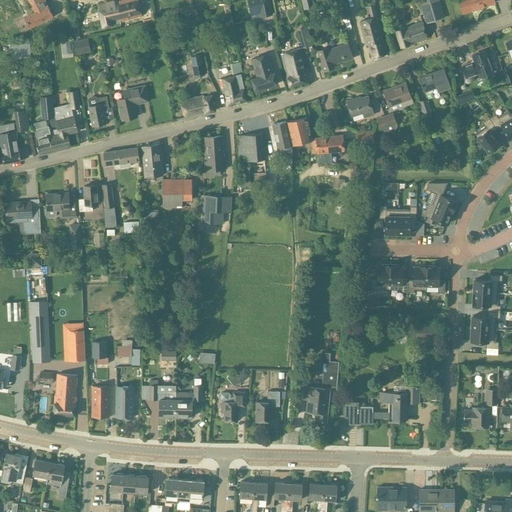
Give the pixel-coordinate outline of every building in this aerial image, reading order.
[(29,0),(32,5),(35,11),(24,17),(30,29),(53,16),(44,0),(29,0)] [(142,15),(138,0),(121,0),(117,1),(117,0),(98,5),(103,27),(113,24),(113,23),(142,15)] [(269,0),(248,0),(252,18),(273,14),(269,0)] [(307,0),(301,0),(304,10),(309,8),(307,0)] [(418,0),(425,23),(445,17),(440,0),(418,0)] [(458,0),(462,13),(495,2),(494,0),(458,0)] [(371,19),(360,22),(366,44),(369,44),(372,58),(387,54),(377,17),(371,19)] [(427,38),(422,22),(396,31),(401,47),(427,38)] [(313,45),(308,26),(297,29),(302,48),(313,45)] [(81,39),(74,41),(76,54),(84,53),(81,39)] [(62,41),(65,58),(73,57),(70,40),(62,41)] [(353,58),(348,43),(328,49),(328,47),(317,51),(324,71),(334,67),(333,65),(353,58)] [(29,44),(11,45),(12,57),(30,56),(29,44)] [(312,80),(303,48),(281,54),(290,86),(312,80)] [(493,72),(485,50),(472,55),(473,59),(470,63),(462,66),(467,78),(479,73),(480,77),(493,72)] [(205,74),(201,53),(192,55),(195,76),(205,74)] [(273,72),(268,54),(252,59),(257,77),(252,79),(255,90),(278,83),(275,72),(273,72)] [(112,59),(105,60),(106,67),(113,66),(112,59)] [(242,72),(240,62),(233,63),(235,73),(242,72)] [(450,88),(448,83),(444,69),(420,78),(424,92),(425,91),(427,94),(433,92),(433,88),(436,87),(438,93),(450,88)] [(240,74),(219,79),(220,80),(221,87),(223,87),(228,105),(247,100),(240,75),(240,74)] [(412,103),(405,83),(384,91),(389,106),(401,102),(403,107),(412,103)] [(148,94),(146,85),(124,90),(125,98),(118,99),(122,120),(137,117),(134,100),(141,99),(140,95),(148,94)] [(76,90),(68,91),(69,103),(70,108),(72,108),(79,107),(76,90)] [(464,94),(457,96),(458,105),(461,104),(466,102),(467,102),(464,94)] [(181,100),(185,117),(192,115),(205,112),(215,110),(212,95),(203,97),(203,95),(181,100)] [(41,97),(43,117),(53,116),(51,96),(41,97)] [(92,125),(106,123),(103,109),(109,108),(107,96),(98,98),(98,99),(97,99),(95,97),(90,98),(88,101),(89,106),(92,125)] [(373,114),(368,96),(347,103),(352,116),(363,112),(364,117),(373,114)] [(433,116),(426,99),(418,102),(424,120),(433,116)] [(59,134),(52,136),(55,149),(70,146),(67,134),(77,132),(74,117),(72,108),(70,108),(69,103),(52,107),(55,117),(56,125),(57,128),(53,129),(54,134),(58,133),(59,134)] [(26,109),(14,111),(18,132),(30,130),(26,109)] [(509,139),(511,137),(511,118),(510,115),(508,111),(498,116),(497,114),(490,118),(496,129),(502,125),(509,139)] [(393,113),(385,116),(391,132),(395,130),(397,127),(397,124),(393,113)] [(385,116),(377,119),(383,135),(391,132),(385,116)] [(287,122),(292,145),(311,141),(312,153),(317,153),(315,138),(311,138),(306,118),(287,122)] [(496,129),(490,118),(483,123),(485,126),(475,133),(489,152),(490,152),(490,153),(499,146),(498,145),(499,145),(491,132),(496,129)] [(276,140),(272,141),(274,153),(291,150),(290,145),(292,145),(287,122),(272,125),(276,140)] [(48,126),(34,129),(37,140),(35,140),(39,154),(55,149),(52,136),(47,137),(46,134),(50,133),(48,126)] [(21,160),(19,151),(15,131),(0,133),(0,141),(2,154),(2,155),(4,163),(21,160)] [(374,143),(374,131),(356,132),(357,143),(374,143)] [(234,177),(233,192),(241,193),(242,187),(250,187),(248,160),(264,158),(262,133),(237,135),(239,161),(238,161),(240,183),(239,183),(239,178),(234,177)] [(342,135),(315,138),(318,160),(322,160),(325,155),(325,152),(344,150),(342,135)] [(206,170),(226,169),(224,151),(223,151),(222,136),(205,137),(205,151),(204,151),(206,170)] [(162,174),(160,144),(142,146),(145,176),(162,174)] [(139,160),(137,147),(104,152),(106,166),(120,163),(120,168),(131,166),(130,162),(139,160)] [(432,150),(429,151),(432,161),(435,160),(438,159),(434,149),(432,150)] [(381,156),(374,156),(374,165),(383,165),(383,158),(381,158),(381,156)] [(371,166),(365,165),(365,169),(353,167),(351,182),(366,185),(366,186),(363,185),(363,191),(368,191),(371,166)] [(267,185),(266,172),(253,173),(254,186),(267,185)] [(192,200),(192,178),(163,179),(163,208),(182,208),(182,200),(192,200)] [(112,183),(102,184),(105,208),(103,208),(104,211),(104,216),(105,227),(116,225),(115,216),(114,207),(112,183)] [(437,193),(433,204),(452,212),(454,212),(458,202),(457,202),(457,201),(443,195),(447,183),(429,183),(426,189),(437,193)] [(93,210),(92,204),(98,204),(97,185),(84,186),(85,198),(79,199),(80,211),(93,210)] [(46,194),(47,209),(45,209),(45,215),(49,218),(53,218),(57,214),(56,210),(60,210),(60,215),(69,214),(69,217),(78,217),(78,211),(70,211),(69,194),(58,195),(58,193),(46,194)] [(203,195),(202,222),(223,224),(223,211),(230,212),(231,195),(203,195)] [(8,202),(8,208),(5,208),(6,222),(26,222),(27,233),(41,232),(39,209),(32,209),(31,201),(8,202)] [(452,212),(433,204),(429,203),(425,214),(422,213),(420,219),(431,223),(433,218),(448,224),(452,213),(452,212)] [(385,218),(385,233),(398,234),(398,209),(386,209),(386,206),(380,206),(380,218),(385,218)] [(398,209),(398,234),(409,234),(410,234),(410,219),(416,219),(416,207),(410,206),(410,209),(398,209)] [(341,207),(340,215),(348,216),(349,208),(341,207)] [(137,221),(124,222),(125,233),(138,232),(137,221)] [(104,237),(95,238),(95,247),(104,246),(104,237)] [(71,248),(82,247),(82,238),(70,238),(71,248)] [(42,266),(41,253),(28,253),(29,266),(42,266)] [(377,288),(390,288),(390,264),(381,264),(381,266),(378,265),(377,279),(371,278),(371,291),(377,291),(377,288)] [(408,292),(408,279),(402,279),(403,266),(399,266),(400,265),(390,264),(390,288),(402,289),(402,291),(408,292)] [(427,290),(427,286),(426,286),(427,266),(418,265),(418,267),(414,266),(414,280),(408,279),(408,292),(414,292),(414,289),(427,290)] [(436,266),(427,266),(426,286),(427,286),(438,286),(438,293),(444,293),(445,281),(439,280),(439,267),(436,267),(436,266)] [(473,292),(474,292),(498,293),(499,281),(502,281),(502,275),(490,274),(489,280),(474,279),(473,292)] [(498,293),(474,292),(473,304),(488,305),(488,311),(500,311),(500,305),(498,305),(498,293)] [(364,306),(379,306),(379,298),(364,298),(364,306)] [(47,301),(30,301),(33,348),(49,347),(47,301)] [(20,302),(7,303),(8,321),(21,320),(20,302)] [(472,316),(471,328),(496,330),(497,318),(500,318),(500,311),(488,311),(487,317),(472,316)] [(439,325),(416,324),(416,338),(438,338),(439,325)] [(496,330),(471,328),(471,341),(486,342),(486,347),(498,348),(498,342),(495,342),(496,330)] [(71,342),(68,343),(69,361),(85,360),(84,330),(71,330),(71,342)] [(403,336),(399,331),(395,334),(399,339),(403,336)] [(93,341),(93,357),(95,357),(95,363),(108,363),(108,357),(106,357),(106,342),(106,341),(93,341)] [(132,345),(118,345),(117,356),(132,356),(132,345)] [(167,350),(167,359),(175,360),(175,350),(167,350)] [(22,355),(12,354),(10,369),(20,370),(22,355)] [(339,362),(320,360),(319,373),(323,373),(322,388),(304,386),(303,393),(308,394),(306,411),(318,412),(317,420),(327,421),(330,387),(337,387),(339,362)] [(243,369),(239,373),(244,378),(248,374),(243,369)] [(487,375),(487,378),(489,380),(492,381),(496,381),(496,372),(492,372),(490,372),(487,375)] [(53,373),(40,373),(40,382),(53,383),(53,373)] [(77,375),(58,373),(56,394),(55,394),(54,413),(75,415),(77,396),(75,396),(77,375)] [(175,416),(176,392),(176,391),(167,391),(167,392),(158,392),(158,380),(149,380),(149,399),(160,399),(159,416),(175,416)] [(358,401),(344,401),(344,415),(350,415),(350,423),(350,422),(356,423),(372,424),(373,417),(392,418),(392,421),(405,421),(406,403),(419,403),(419,401),(420,390),(420,386),(418,386),(417,384),(416,382),(413,381),(411,381),(409,382),(407,384),(407,385),(406,385),(405,393),(381,392),(381,402),(392,402),(392,413),(372,412),(373,406),(358,406),(358,401)] [(432,383),(431,399),(441,399),(441,383),(432,383)] [(92,385),(92,416),(109,416),(110,385),(92,385)] [(176,392),(175,416),(191,417),(191,399),(194,399),(194,400),(202,400),(203,385),(194,385),(194,395),(186,395),(186,392),(176,392)] [(133,387),(116,387),(116,416),(133,417),(133,387)] [(497,389),(487,389),(486,404),(497,405),(497,389)] [(280,391),(268,391),(268,402),(257,402),(256,420),(258,421),(259,423),(264,423),(265,421),(272,421),(272,406),(280,406),(280,391)] [(229,393),(221,392),(218,395),(218,397),(221,400),(223,400),(223,402),(222,402),(222,413),(225,413),(225,420),(237,420),(238,406),(245,406),(245,392),(233,392),(233,398),(231,397),(231,395),(229,393)] [(511,405),(511,407),(503,407),(502,420),(511,421),(511,430),(511,429),(511,405)] [(489,408),(473,407),(473,410),(464,410),(464,421),(473,421),(473,427),(488,427),(489,408)] [(1,477),(11,479),(11,481),(23,483),(25,471),(18,469),(21,457),(7,454),(3,470),(0,469),(0,475),(1,475),(1,477)] [(33,475),(47,477),(50,463),(36,460),(33,475)] [(64,465),(50,463),(47,477),(46,484),(60,486),(58,498),(65,499),(70,472),(63,471),(64,465)] [(118,491),(123,492),(124,476),(112,475),(110,491),(111,491),(111,493),(118,493),(118,491)] [(136,476),(124,476),(123,492),(135,493),(136,476)] [(148,477),(136,476),(135,493),(147,494),(148,477)] [(32,478),(25,477),(23,490),(30,492),(32,478)] [(178,502),(180,480),(167,479),(165,502),(178,504),(178,502)] [(180,480),(178,502),(190,503),(191,481),(180,480)] [(191,481),(190,503),(199,503),(202,501),(202,500),(211,500),(212,488),(203,487),(204,482),(191,481)] [(240,497),(253,498),(254,482),(241,481),(240,497)] [(253,498),(252,511),(251,511),(256,511),(257,504),(259,504),(259,498),(266,499),(267,483),(254,482),(253,498)] [(280,511),(286,511),(288,483),(275,482),(274,498),(282,498),(280,511)] [(288,483),(286,511),(291,511),(293,499),(301,500),(302,484),(288,483)] [(322,500),(323,484),(310,483),(309,499),(317,499),(322,500)] [(322,500),(327,500),(335,500),(337,485),(323,484),(322,500)] [(384,488),(384,487),(377,487),(377,510),(406,510),(406,488),(384,488)] [(437,511),(437,489),(420,489),(420,511),(428,511),(437,511)] [(455,489),(437,489),(437,511),(447,511),(453,511),(454,511),(455,511),(455,489)] [(485,500),(484,511),(511,511),(511,499),(506,499),(505,502),(499,501),(485,500)] [(109,503),(109,510),(123,511),(124,504),(109,503)]
